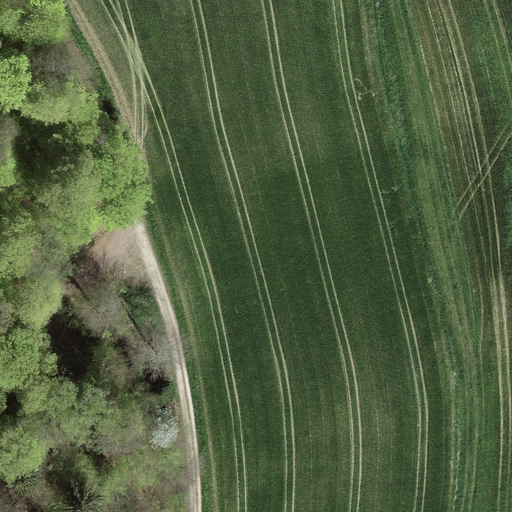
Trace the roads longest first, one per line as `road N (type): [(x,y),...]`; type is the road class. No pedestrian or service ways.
road 1 (track): [(33,0),(98,126),(157,304),(185,431),(188,511)]
road 2 (track): [(0,335),(54,294),(142,259)]
